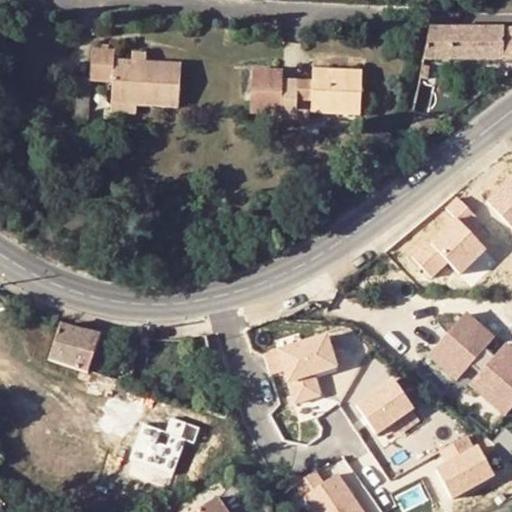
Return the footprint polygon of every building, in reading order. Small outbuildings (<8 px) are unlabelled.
[(511,28),(444,30),(446,60),(511,59),(511,28)] [(422,59),(446,60),(444,30),(427,30),(422,59)] [(180,64),(144,61),(131,61),(113,60),(113,51),(91,50),(90,72),(75,70),(73,110),(88,111),(90,81),(111,83),(110,104),(136,105),(177,108),(180,64)] [(132,51),(131,61),(144,61),(145,51),(132,51)] [(248,114),(252,114),(259,70),(249,70),(248,114)] [(280,80),(280,71),(259,70),(252,114),(279,115),(279,120),(294,120),(295,80),(280,80)] [(345,115),(358,115),(360,72),(312,70),(311,81),(309,113),(345,115)] [(311,81),(295,80),(294,120),(309,121),(309,113),(311,81)] [(429,88),(416,86),(412,108),(420,110),(426,111),(429,88)] [(135,115),(136,105),(110,104),(110,113),(135,115)] [(420,110),(412,108),(410,120),(419,121),(420,110)] [(511,175),(486,200),(511,227),(511,175)] [(455,197),(405,248),(434,276),(448,261),(462,274),(487,248),(467,229),(477,218),(455,197)] [(465,311),(425,354),(455,381),(494,336),(465,311)] [(59,327),(49,362),(88,374),(99,337),(59,327)] [(299,334),(275,341),(295,404),(321,396),(315,375),(340,368),(329,332),(301,340),(299,334)] [(467,390),(505,420),(511,410),(511,359),(501,351),(467,390)] [(378,435),(416,409),(393,376),(356,402),(378,435)] [(437,468),(453,499),(496,476),(479,445),(474,447),(468,436),(439,452),(445,464),(437,468)] [(307,496),(319,511),(346,493),(334,477),(307,496)] [(360,511),(346,493),(319,511),(318,511),(360,511)] [(227,511),(214,495),(189,511),(227,511)]
